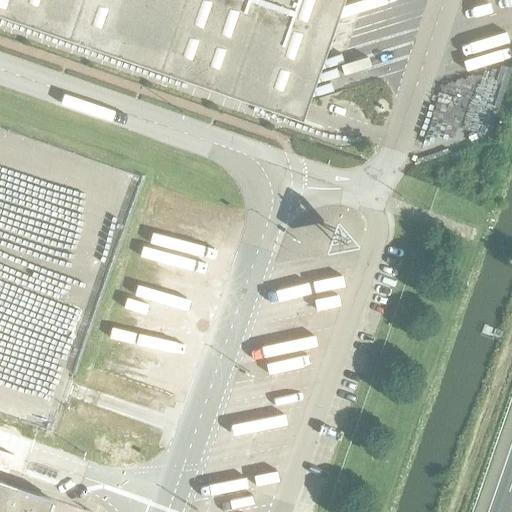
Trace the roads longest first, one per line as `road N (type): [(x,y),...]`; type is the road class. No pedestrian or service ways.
road 1 (unclassified): [(166,511),(270,208),(268,182),(245,154),(0,67)]
road 2 (unknown): [(272,511),(350,284),(371,177)]
road 3 (unknown): [(415,85),(334,77),(122,0)]
